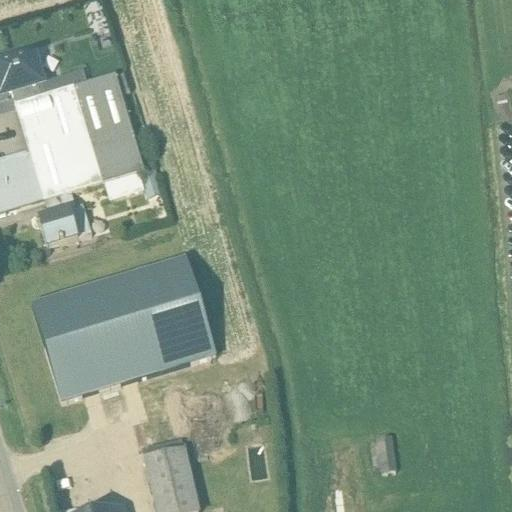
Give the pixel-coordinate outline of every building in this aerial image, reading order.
[(9,20),(13,45),(38,41),(34,16),(9,20)] [(11,63),(0,65),(0,95),(1,99),(12,96),(16,109),(33,104),(29,91),(34,90),(39,88),(45,86),(36,55),(25,58),(11,63)] [(59,97),(59,99),(34,106),(33,104),(16,109),(30,156),(0,165),(0,218),(44,205),(72,198),(105,188),(139,178),(144,176),(135,143),(121,99),(130,96),(124,77),(115,80),(81,90),(59,97)] [(55,86),(59,97),(81,90),(77,79),(69,82),(55,86)] [(109,203),(143,194),(139,178),(105,188),(109,203)] [(38,222),(47,253),(77,244),(93,239),(83,209),(76,211),(72,198),(44,205),(48,219),(38,222)] [(217,361),(187,264),(32,310),(61,408),(217,361)] [(369,452),(372,472),(379,472),(380,478),(396,477),(392,439),(375,443),(376,451),(369,452)] [(217,449),(216,447),(144,465),(154,511),(220,511),(229,510),(222,473),(234,471),(229,445),(217,449)]
